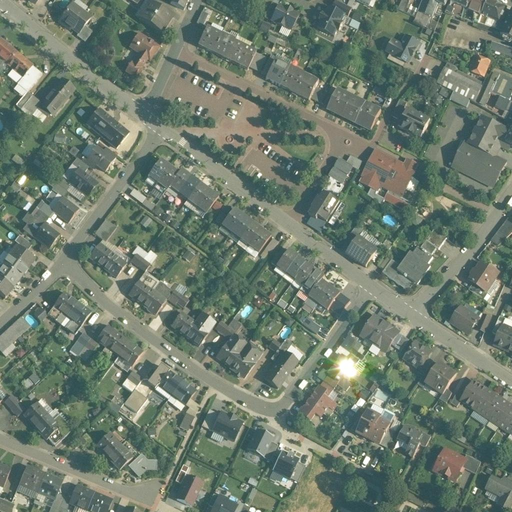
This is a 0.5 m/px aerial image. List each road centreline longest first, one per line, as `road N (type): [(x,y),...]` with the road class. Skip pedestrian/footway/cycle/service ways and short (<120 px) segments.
road 1 (residential): [(275,410),(255,408),(189,367),(116,312),(65,259)]
road 2 (residential): [(344,137),(174,52)]
road 3 (residential): [(0,439),(170,511)]
road 4 (tertiary): [(3,0),(143,116)]
road 5 (tertiary): [(159,127),(292,225)]
road 6 (residential): [(159,127),(65,259)]
road 7 (residential): [(375,287),(275,410)]
road 8 (residential): [(275,410),(286,430),(405,493)]
road 9 (residential): [(414,314),(511,198)]
